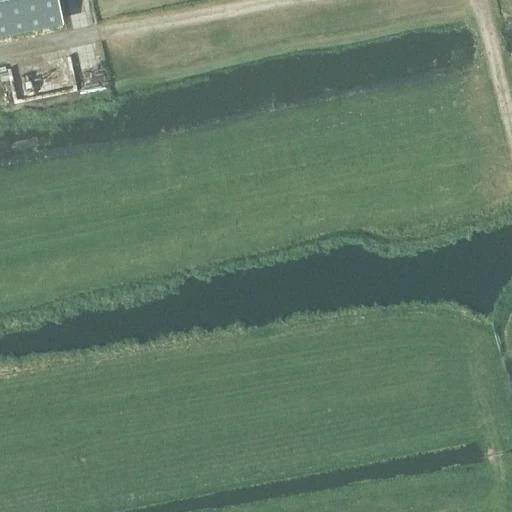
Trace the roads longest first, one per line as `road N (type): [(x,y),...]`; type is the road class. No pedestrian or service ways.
road 1 (track): [(284,0),(0,53)]
road 2 (track): [(476,0),(511,129)]
